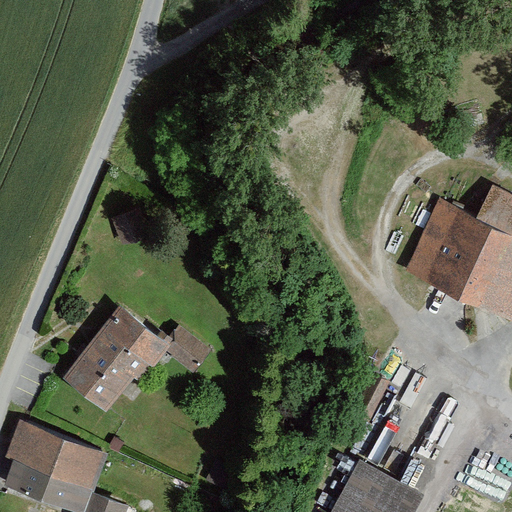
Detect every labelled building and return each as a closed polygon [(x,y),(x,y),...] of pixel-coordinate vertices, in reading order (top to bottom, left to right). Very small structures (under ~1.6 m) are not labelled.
[(469,213),(437,199),(405,270),(511,320),(511,195),(487,181),(469,213)] [(141,205),(113,212),(125,238),(151,229),(141,205)] [(161,337),(113,303),(61,371),(106,412),(160,354),(187,378),(210,352),(177,323),(161,337)] [(105,451),(26,427),(7,486),(69,511),(123,511),(126,504),(93,489),(105,451)] [(411,511),(425,488),(360,454),(328,511),(411,511)]
